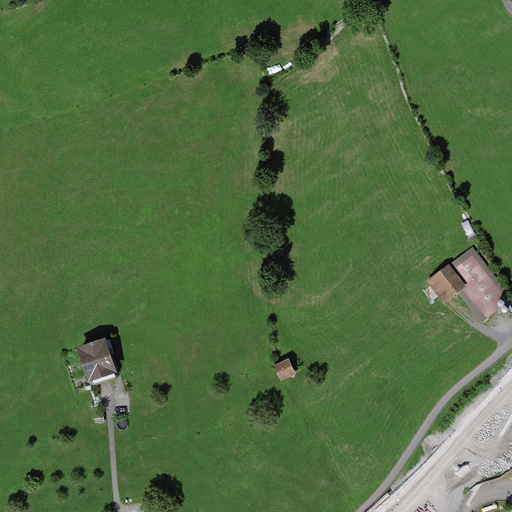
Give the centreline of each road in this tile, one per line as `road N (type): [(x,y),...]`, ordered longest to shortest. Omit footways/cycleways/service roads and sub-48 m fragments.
road 1 (residential): [(511,343),(448,395),(360,511)]
road 2 (primary): [(405,511),(511,392)]
